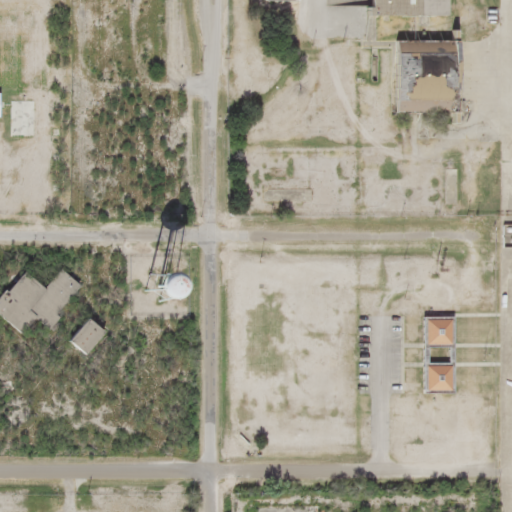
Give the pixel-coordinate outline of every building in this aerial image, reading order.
[(374,0),(374,12),(460,11),(460,0),(374,0)] [(398,36),(399,113),(472,111),(470,34),(398,36)] [(0,315),(0,298),(8,288),(13,292),(27,274),(46,289),(64,265),(88,283),(53,329),(36,316),(23,333),(0,315)] [(73,343),(93,317),(110,330),(90,355),(73,343)] [(423,393),(451,393),(451,318),(423,318),(423,393)]
